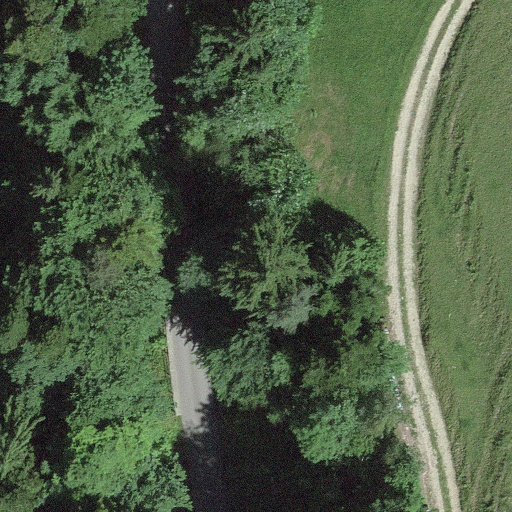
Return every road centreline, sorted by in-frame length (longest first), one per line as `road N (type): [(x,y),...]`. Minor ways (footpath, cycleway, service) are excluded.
road 1 (track): [(460,0),(429,68),(404,181),(406,308),(444,511)]
road 2 (track): [(163,0),(207,511)]
